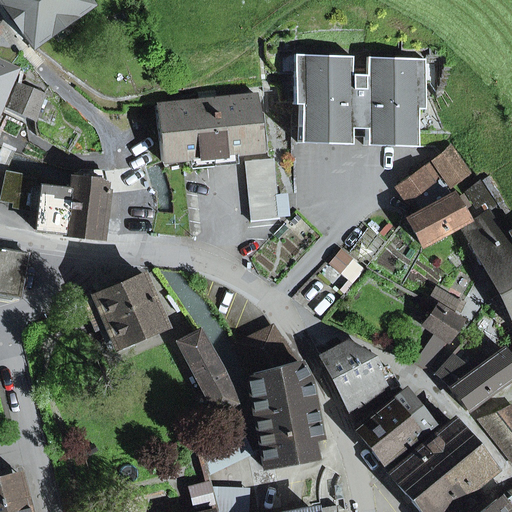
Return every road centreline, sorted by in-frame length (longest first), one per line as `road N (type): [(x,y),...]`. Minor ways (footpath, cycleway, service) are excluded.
road 1 (residential): [(111,255),(112,145),(98,119),(28,53)]
road 2 (residential): [(276,299),(318,365),(366,511)]
road 3 (residential): [(276,299),(382,177)]
road 4 (residential): [(2,321),(33,447)]
road 5 (residential): [(111,255),(2,321)]
